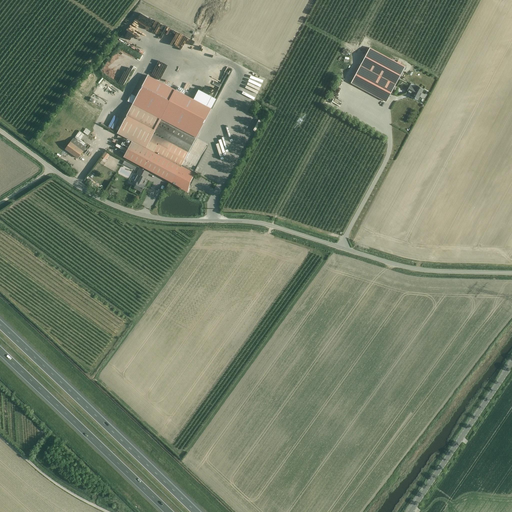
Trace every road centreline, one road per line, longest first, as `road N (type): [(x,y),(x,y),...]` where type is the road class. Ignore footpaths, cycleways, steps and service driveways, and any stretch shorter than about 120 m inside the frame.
road 1 (unclassified): [(511,273),(423,271),(266,225),(154,217),(110,204),(50,168)]
road 2 (motorway): [(195,511),(0,324)]
road 3 (motorway): [(0,351),(168,511)]
road 4 (unclassified): [(409,511),(511,363)]
road 5 (unclassified): [(107,511),(59,486),(0,435)]
